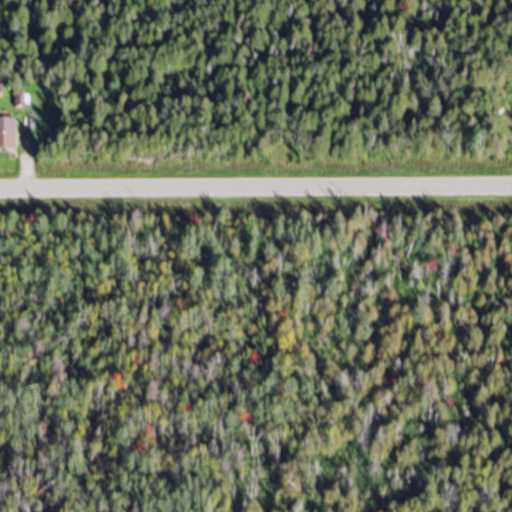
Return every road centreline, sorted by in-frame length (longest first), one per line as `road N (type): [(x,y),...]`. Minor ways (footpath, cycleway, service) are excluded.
road 1 (tertiary): [(511,173),(0,175)]
road 2 (residential): [(182,175),(164,0)]
